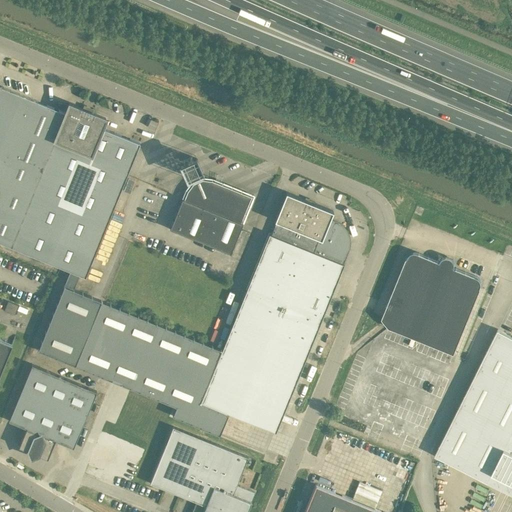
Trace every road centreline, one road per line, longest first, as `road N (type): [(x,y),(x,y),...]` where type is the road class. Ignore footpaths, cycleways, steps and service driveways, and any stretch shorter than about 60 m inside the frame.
road 1 (unclassified): [(273,511),(380,244),(372,198),(0,43)]
road 2 (motorway): [(169,0),(511,125)]
road 3 (motorway): [(226,0),(511,123)]
road 4 (motorway): [(511,89),(298,0)]
road 5 (unclassified): [(511,53),(387,0)]
